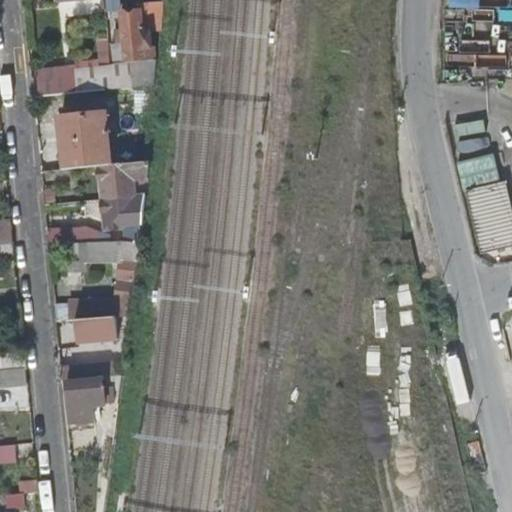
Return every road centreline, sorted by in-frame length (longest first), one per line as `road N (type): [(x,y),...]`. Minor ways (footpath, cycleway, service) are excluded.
road 1 (residential): [(6,0),(56,511)]
road 2 (residential): [(428,0),(425,103),(470,289)]
road 3 (residential): [(470,289),(511,496)]
